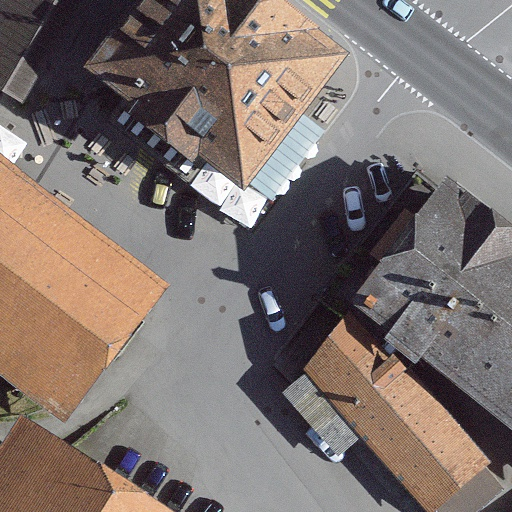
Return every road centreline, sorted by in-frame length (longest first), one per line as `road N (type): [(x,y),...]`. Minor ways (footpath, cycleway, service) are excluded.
road 1 (residential): [(244,290),(18,95),(75,0)]
road 2 (residential): [(423,57),(266,248),(244,290)]
road 3 (residential): [(321,511),(202,370),(244,290)]
